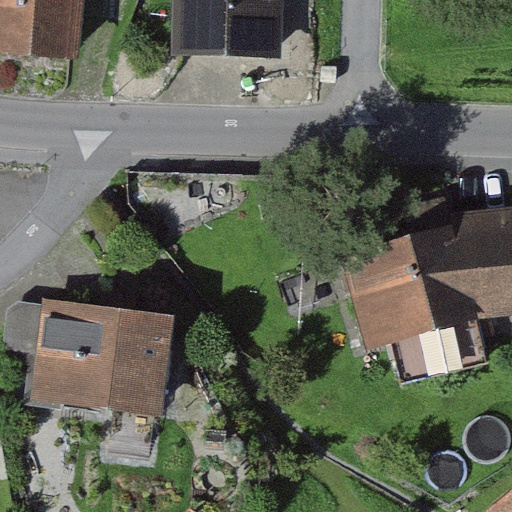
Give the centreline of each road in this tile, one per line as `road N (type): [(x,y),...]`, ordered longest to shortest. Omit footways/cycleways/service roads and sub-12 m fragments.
road 1 (residential): [(85,132),(362,137)]
road 2 (residential): [(85,132),(79,191),(0,272)]
road 3 (residential): [(362,137),(511,139)]
road 4 (residential): [(362,137),(365,0)]
